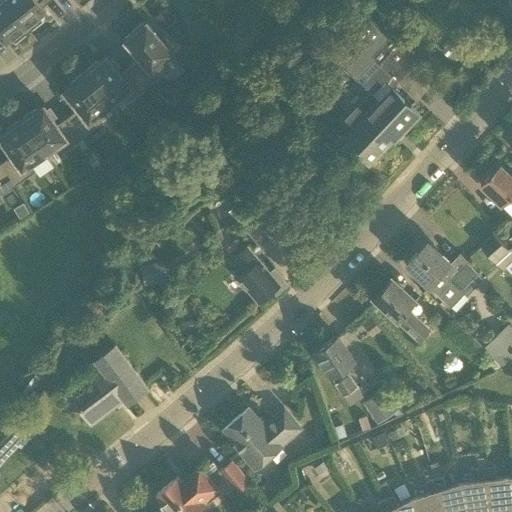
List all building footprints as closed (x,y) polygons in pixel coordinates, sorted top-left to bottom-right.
[(7,0),(5,2),(30,32),(43,21),(40,17),(47,12),(40,2),(42,0),(7,0)] [(16,43),(30,32),(5,2),(0,5),(0,36),(6,44),(13,39),(16,43)] [(165,27),(174,19),(166,10),(157,18),(165,27)] [(357,80),(358,80),(376,61),(384,69),(397,82),(398,83),(416,64),(402,50),(370,19),(332,57),(357,80)] [(132,65),(149,85),(165,71),(160,64),(173,53),(172,51),(175,49),(165,37),(162,40),(147,22),(145,25),(143,23),(132,33),(133,35),(126,41),(140,58),(132,65)] [(101,91),(112,104),(124,94),(129,101),(149,85),(132,65),(121,74),(107,57),(99,63),(98,61),(85,71),(101,91)] [(353,127),(344,138),(345,139),(344,140),(351,147),(369,164),(400,132),(402,134),(420,114),(391,87),(397,82),(384,69),(376,61),(358,80),(368,89),(371,92),(345,119),(354,127),(353,127)] [(68,117),(84,138),(103,122),(98,116),(112,104),(101,91),(85,71),(71,83),(72,85),(65,91),(79,108),(70,115),(68,117)] [(22,119),(47,153),(59,144),(64,151),(84,138),(68,117),(58,124),(45,106),(37,111),(36,110),(22,119)] [(1,164),(16,185),(36,171),(31,164),(47,153),(22,119),(7,130),(8,131),(0,137),(13,155),(1,164)] [(0,194),(16,185),(1,164),(0,163),(0,194)] [(511,213),(511,177),(500,166),(481,185),(503,206),(504,206),(511,213)] [(230,211),(261,248),(272,238),(241,202),(230,211)] [(509,251),(495,234),(481,246),(496,263),(509,251)] [(230,253),(241,244),(233,235),(222,244),(230,253)] [(455,267),(451,263),(428,242),(407,264),(437,293),(451,278),(466,293),(483,275),(464,257),(455,267)] [(259,302),(259,301),(285,279),(275,268),(271,272),(248,244),(236,254),(248,268),(238,277),(259,302)] [(161,272),(159,259),(137,263),(139,275),(161,272)] [(417,302),(392,279),(374,298),(420,342),(431,331),(409,310),(417,302)] [(480,362),(489,353),(455,321),(447,329),(480,362)] [(504,367),(511,358),(511,329),(507,325),(484,349),(504,367)] [(375,326),(360,336),(382,370),(397,360),(375,326)] [(356,363),(338,336),(315,351),(351,406),(364,397),(346,369),(356,363)] [(104,371),(71,396),(92,423),(125,398),(129,403),(148,387),(116,345),(96,361),(104,371)] [(265,426),(249,407),(225,428),(238,444),(236,446),(256,469),(282,446),(281,446),(302,428),(285,409),(265,426)] [(21,448),(32,436),(20,425),(0,447),(0,466),(19,446),(21,448)] [(329,428),(317,432),(322,448),(334,443),(329,428)] [(373,437),(378,449),(389,444),(384,432),(373,437)] [(491,509),(486,468),(485,458),(477,459),(478,469),(479,481),(463,483),(469,511),(491,509)] [(220,471),(237,491),(250,481),(233,460),(220,471)] [(511,506),(511,476),(497,479),(495,467),(486,468),(491,509),(511,506)] [(197,511),(206,505),(203,502),(218,490),(200,468),(182,482),(178,477),(156,495),(164,503),(161,506),(165,511),(197,511)] [(467,511),(469,511),(463,483),(447,488),(443,476),(435,479),(444,511),(467,511)] [(430,493),(414,498),(419,511),(444,511),(435,479),(426,482),(430,493)] [(419,511),(414,498),(399,506),(394,495),(386,499),(392,511),(419,511)] [(382,511),(392,511),(386,499),(378,503),(382,511)]
